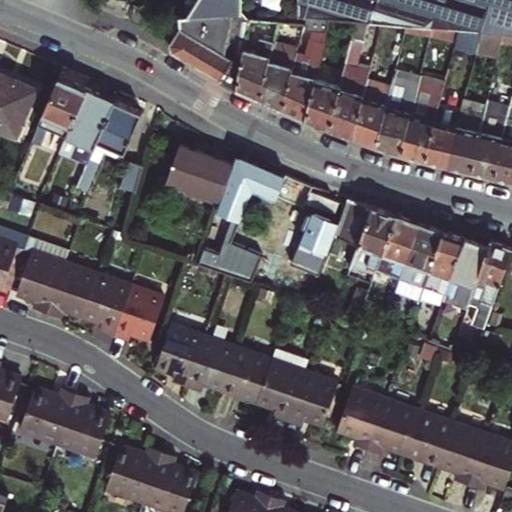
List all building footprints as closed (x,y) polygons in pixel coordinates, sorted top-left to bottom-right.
[(136,9),(114,0),(103,0),(99,11),(141,30),(145,19),(134,14),(136,9)] [(273,14),(272,0),(239,0),(239,16),(186,22),(179,33),(233,65),(232,71),(243,76),(252,33),(254,26),(256,15),(273,14)] [(239,0),(198,0),(186,22),(239,16),(239,0)] [(511,0),(272,0),(273,14),(256,15),(254,26),(310,32),(326,33),(329,21),(353,23),(367,24),(404,27),(430,30),(455,32),(477,34),(501,36),(511,36),(511,0)] [(342,136),(350,139),(365,76),(368,62),(359,60),(367,24),(353,23),(338,83),(326,131),(342,136)] [(430,30),(404,27),(403,34),(428,41),(430,30)] [(430,30),(428,41),(452,47),(455,32),(430,30)] [(293,118),(304,123),(315,77),(326,33),(310,32),(305,50),(297,48),(281,112),(293,118)] [(472,54),(473,52),(477,34),(455,32),(452,47),(451,49),(472,54)] [(233,65),(179,33),(171,47),(172,55),(195,68),(239,93),(243,76),(232,71),(233,65)] [(252,33),(243,76),(239,93),(249,97),(260,103),(275,39),(252,33)] [(496,57),(498,50),(501,36),(477,34),(473,52),(496,57)] [(511,36),(501,36),(498,50),(511,52),(511,36)] [(298,44),(275,39),(260,103),(273,108),(281,112),(297,48),(298,44)] [(389,153),(399,156),(420,73),(395,66),(391,82),(374,148),(389,153)] [(417,162),(422,164),(424,164),(437,108),(444,79),(420,73),(399,156),(417,162)] [(365,144),(374,148),(391,82),(365,76),(350,139),(365,144)] [(320,128),(326,131),(338,83),(315,77),(304,123),(320,128)] [(0,134),(16,142),(36,95),(9,83),(0,78),(0,134)] [(48,136),(66,144),(88,94),(78,90),(60,82),(30,151),(40,155),(48,136)] [(98,146),(116,107),(104,101),(88,94),(66,144),(59,162),(69,166),(70,163),(88,170),(91,164),(98,146)] [(461,174),(467,175),(485,104),(485,100),(463,95),(459,112),(446,170),(461,174)] [(508,110),(485,104),(467,175),(483,179),(491,181),(508,110)] [(126,158),(143,119),(130,113),(116,107),(98,146),(126,158)] [(459,112),(437,108),(424,164),(438,168),(446,170),(459,112)] [(506,185),(511,185),(511,110),(508,110),(491,181),(504,184),(506,185)] [(186,152),(175,148),(164,187),(183,193),(181,200),(218,212),(232,168),(186,152)] [(101,168),(91,164),(88,170),(78,192),(88,196),(101,168)] [(239,164),(218,219),(242,228),(254,196),(274,204),(277,198),(283,180),(258,171),(239,164)] [(123,197),(137,201),(143,175),(130,171),(123,197)] [(298,179),(286,175),(277,198),(304,207),(309,193),(312,185),(298,179)] [(326,200),(309,193),(303,210),(340,225),(348,207),(326,200)] [(377,276),(383,259),(396,220),(388,217),(361,207),(349,203),(348,207),(340,225),(328,265),(375,282),(377,276)] [(31,212),(8,204),(4,218),(27,225),(31,212)] [(311,213),(292,261),(321,272),(340,225),(311,213)] [(407,267),(420,228),(409,224),(396,220),(383,259),(407,267)] [(415,296),(423,299),(425,293),(444,236),(437,234),(420,228),(407,267),(401,285),(418,290),(415,296)] [(0,248),(13,254),(10,263),(18,266),(26,246),(0,236),(0,248)] [(423,301),(444,308),(464,244),(456,241),(444,236),(425,293),(423,299),(423,301)] [(305,302),(313,279),(208,242),(199,266),(305,302)] [(477,248),(466,244),(464,244),(444,308),(468,316),(470,310),(488,252),(477,248)] [(486,334),(494,310),(511,253),(511,251),(504,249),(490,245),(488,252),(470,310),(478,313),(472,330),(486,334)] [(28,259),(61,270),(64,259),(26,246),(18,266),(24,268),(28,259)] [(10,263),(13,254),(0,248),(0,291),(2,285),(11,288),(18,266),(10,263)] [(31,312),(45,317),(61,270),(28,259),(24,268),(13,298),(33,305),(31,312)] [(383,259),(377,276),(385,279),(401,285),(407,267),(383,259)] [(69,319),(80,323),(94,282),(61,270),(45,317),(58,321),(61,316),(69,319)] [(104,338),(111,340),(127,294),(94,282),(80,323),(99,329),(97,336),(104,338)] [(401,285),(399,291),(415,296),(418,290),(401,285)] [(159,305),(127,294),(111,340),(122,344),(124,338),(134,342),(144,345),(159,305)] [(351,321),(360,325),(370,297),(360,294),(351,321)] [(444,308),(423,301),(421,306),(442,313),(444,308)] [(186,383),(203,333),(168,321),(154,360),(168,365),(175,367),(172,378),(186,383)] [(223,384),(236,344),(203,333),(186,383),(200,388),(203,377),(213,381),(223,384)] [(289,419),(306,368),(310,354),(277,343),(272,356),(258,396),(281,404),(277,415),(284,417),(289,419)] [(258,396),(272,356),(236,344),(223,384),(247,392),(258,396)] [(0,374),(0,369),(2,363),(0,362),(0,419),(3,421),(17,380),(0,374)] [(324,418),(337,379),(306,368),(289,419),(302,423),(306,412),(317,416),(324,418)] [(58,445),(76,391),(61,387),(59,394),(52,391),(35,386),(19,432),(58,445)] [(366,452),(382,404),(342,390),(328,429),(353,438),(351,446),(356,448),(366,452)] [(90,396),(76,391),(58,445),(94,458),(110,413),(95,407),(88,405),(90,396)] [(401,455),(415,415),(382,404),(366,452),(380,457),(383,449),(388,450),(401,455)] [(437,468),(452,429),(415,415),(401,455),(421,462),(437,468)] [(465,488),(482,439),(452,429),(437,468),(452,473),(449,482),(458,485),(465,488)] [(511,458),(511,449),(482,439),(465,488),(481,493),(484,484),(490,487),(501,490),(511,458)] [(145,502),(161,456),(147,451),(144,461),(138,459),(117,451),(105,488),(145,502)] [(173,460),(161,456),(145,502),(172,511),(179,511),(191,477),(179,473),(169,470),(173,460)] [(0,511),(2,511),(9,493),(0,489),(0,511)] [(265,511),(269,500),(254,495),(252,502),(245,500),(233,496),(226,511),(265,511)] [(265,511),(281,511),(284,506),(269,500),(265,511)]
